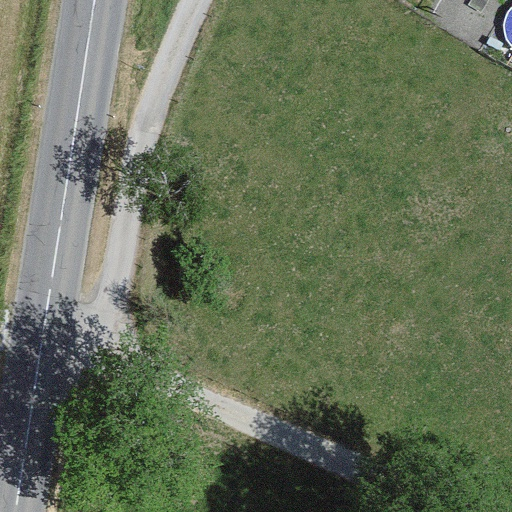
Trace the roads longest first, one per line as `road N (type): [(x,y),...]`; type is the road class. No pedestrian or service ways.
road 1 (secondary): [(14,511),(96,0)]
road 2 (track): [(456,511),(104,352)]
road 3 (track): [(205,0),(150,116),(104,352)]
